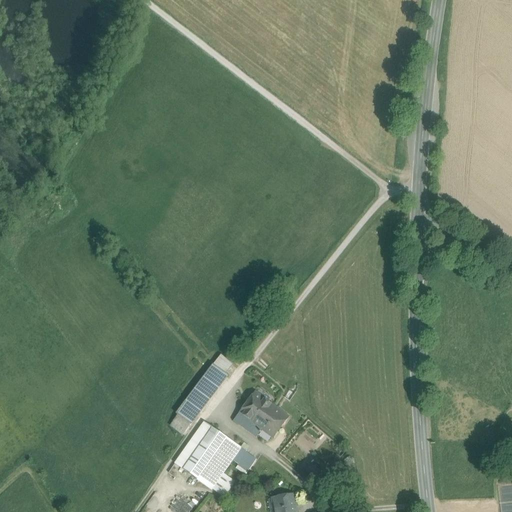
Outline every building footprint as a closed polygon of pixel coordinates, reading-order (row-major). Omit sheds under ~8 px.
[(223,360),(217,369),(228,377),(234,368),(223,360)] [(213,366),(196,388),(211,399),(228,377),(217,369),(213,366)] [(211,399),(196,388),(177,414),(179,416),(192,425),(211,399)] [(273,438),(289,418),(257,393),(241,414),(262,430),(273,438)] [(262,430),(241,414),(235,422),(257,438),(260,433),(261,434),(262,432),(261,432),(262,430)] [(184,435),(192,425),(179,416),(171,426),(184,435)] [(205,422),(175,464),(184,470),(213,428),(205,422)] [(213,428),(184,470),(198,480),(227,438),(213,428)] [(227,438),(198,480),(212,490),(221,478),(233,461),(242,448),(227,438)] [(242,448),(233,461),(237,463),(243,455),(244,456),(246,453),(247,452),(242,448)] [(256,460),(246,453),(244,456),(243,455),(237,463),(239,465),(248,471),(256,460)] [(248,471),(239,465),(236,468),(246,475),(248,471)] [(236,488),(221,478),(212,490),(227,500),(236,488)] [(296,511),(294,495),(276,498),(278,508),(275,509),(275,511),(296,511)]
